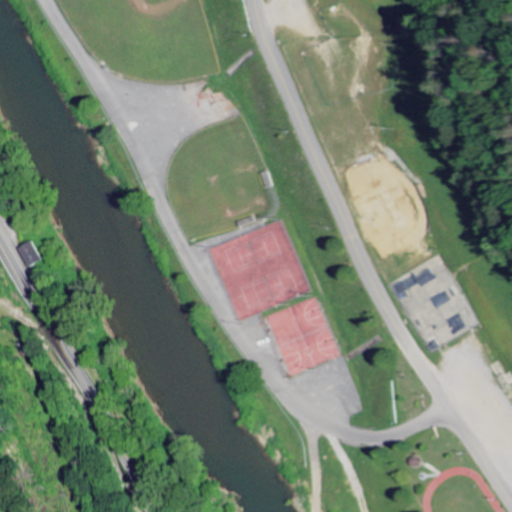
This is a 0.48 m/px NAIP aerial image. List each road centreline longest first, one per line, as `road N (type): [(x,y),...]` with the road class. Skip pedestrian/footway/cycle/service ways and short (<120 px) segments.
road 1 (residential): [(450,412),(401,432),(362,436),(324,423),(289,397),(196,268),(48,0)]
road 2 (residential): [(511,504),(373,284),(255,0)]
road 3 (secondary): [(147,511),(0,250)]
